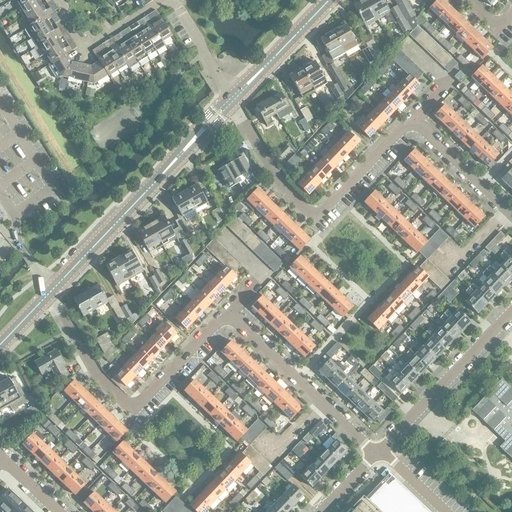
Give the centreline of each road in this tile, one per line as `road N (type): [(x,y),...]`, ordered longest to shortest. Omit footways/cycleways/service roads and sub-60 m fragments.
road 1 (residential): [(511,212),(410,119),(320,211),(307,212),(277,185),(230,99)]
road 2 (residential): [(228,313),(128,408),(48,294)]
road 3 (tertiary): [(48,294),(230,99)]
road 4 (residential): [(380,453),(228,313)]
road 5 (residential): [(380,453),(511,312)]
road 6 (tertiary): [(230,99),(328,0)]
road 7 (residential): [(163,0),(94,42),(83,39),(57,0)]
